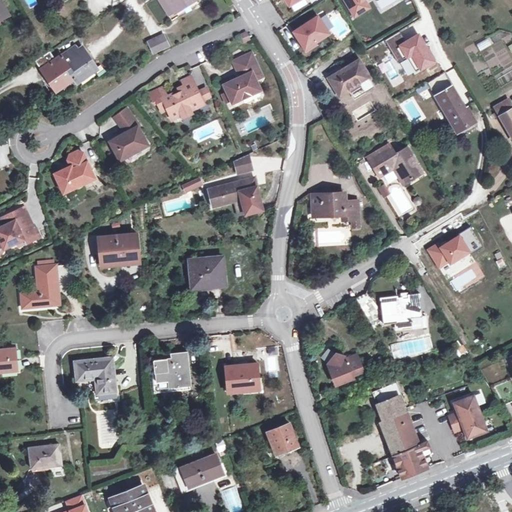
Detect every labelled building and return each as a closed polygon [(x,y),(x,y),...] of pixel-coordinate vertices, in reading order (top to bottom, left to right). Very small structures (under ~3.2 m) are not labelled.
[(1,0),(0,0),(0,20),(9,15),(1,0)] [(166,0),(169,3),(163,7),(172,22),(194,7),(192,3),(195,0),(166,0)] [(361,0),(357,0),(350,5),(355,14),(366,7),(361,0)] [(317,17),(293,32),(306,51),(316,45),(314,43),(329,34),(317,17)] [(420,32),(398,44),(415,74),(437,62),(420,32)] [(247,33),(242,35),(245,43),(251,40),(247,33)] [(162,37),(146,44),(151,55),(167,48),(162,37)] [(490,37),(476,44),(479,51),(493,44),(490,37)] [(69,58),(76,52),(74,49),(67,54),(69,58)] [(69,58),(67,54),(62,58),(61,57),(43,69),(58,89),(73,79),(75,81),(76,80),(77,82),(94,70),(80,50),(76,52),(69,58)] [(233,62),(238,73),(242,75),(241,77),(240,78),(223,85),(232,104),(260,91),(255,80),(262,77),(256,64),(254,65),(249,55),(233,62)] [(358,61),(329,79),(340,96),(369,78),(358,61)] [(457,132),(474,122),(467,108),(465,110),(451,88),(453,87),(445,72),(426,83),(434,97),(436,97),(457,132)] [(184,86),(193,82),(190,76),(181,80),(184,86)] [(197,92),(193,82),(184,86),(177,90),(179,93),(173,95),(173,94),(164,99),(161,94),(154,98),(161,112),(166,109),(171,120),(180,115),(184,118),(190,115),(190,111),(204,104),(202,101),(197,92)] [(197,92),(202,101),(210,97),(205,88),(197,92)] [(511,107),(508,101),(495,109),(511,138),(511,107)] [(122,131),(124,134),(121,136),(109,142),(119,161),(148,146),(137,127),(139,126),(126,109),(113,118),(122,131)] [(404,184),(421,173),(407,148),(393,157),(386,147),(367,158),(379,177),(394,168),(404,184)] [(94,179),(82,153),(77,151),(68,155),(67,160),(69,167),(53,174),(62,194),(94,179)] [(236,175),(253,173),(250,156),(234,159),(236,175)] [(201,178),(181,183),(183,192),(203,187),(201,178)] [(245,215),(263,211),(254,178),(208,190),(212,207),(241,200),(245,215)] [(380,194),(382,197),(385,195),(380,187),(374,190),(377,196),(380,194)] [(358,201),(344,202),(343,193),(311,194),(313,217),(343,216),(343,220),(351,220),(351,228),(359,228),(359,220),(358,201)] [(29,222),(22,207),(4,216),(7,221),(8,223),(2,226),(1,224),(0,224),(0,250),(2,248),(15,243),(22,240),(24,244),(34,239),(27,223),(29,222)] [(427,249),(437,270),(482,249),(472,228),(427,249)] [(127,264),(139,262),(137,234),(99,237),(102,264),(127,261),(127,264)] [(71,248),(59,249),(60,265),(73,264),(71,248)] [(207,284),(208,287),(225,286),(223,257),(189,260),(191,286),(207,284)] [(48,301),(59,300),(55,265),(35,267),(38,292),(20,294),(22,308),(49,306),(48,301)] [(383,324),(382,313),(367,292),(356,298),(375,330),(383,324)] [(382,313),(383,324),(397,322),(397,327),(421,325),(419,317),(422,317),(419,294),(402,296),(402,297),(397,298),(396,296),(381,298),(382,313)] [(15,348),(0,350),(0,372),(18,370),(15,348)] [(167,358),(154,359),(155,373),(161,372),(163,381),(168,381),(168,388),(191,385),(187,351),(171,353),(172,360),(167,361),(167,358)] [(347,362),(346,359),(336,354),(327,365),(330,373),(335,386),(353,378),(352,376),(363,372),(357,358),(347,362)] [(117,398),(113,362),(108,362),(108,358),(74,362),(76,381),(95,379),(97,394),(94,394),(94,400),(117,398)] [(257,364),(225,367),(228,393),(259,390),(257,364)] [(393,456),(398,468),(402,479),(428,468),(423,457),(419,445),(406,412),(405,412),(404,410),(398,396),(401,395),(396,383),(372,392),(383,421),(380,422),(393,456)] [(449,417),(452,425),(480,413),(474,396),(453,404),(457,413),(449,417)] [(480,413),(452,425),(455,433),(463,430),(467,439),(487,432),(480,413)] [(290,449),(298,446),(289,424),(267,432),(277,458),(291,452),(290,449)] [(223,441),(215,444),(218,452),(226,448),(223,441)] [(428,441),(419,445),(423,457),(432,453),(428,441)] [(59,444),(29,448),(31,468),(61,465),(59,444)] [(210,476),(223,471),(216,454),(172,471),(179,486),(181,492),(206,482),(204,477),(210,474),(210,476)] [(398,468),(393,456),(383,460),(387,472),(398,468)] [(224,474),(223,471),(210,476),(210,474),(204,477),(206,482),(224,474)] [(115,511),(153,511),(144,487),(111,500),(115,511)]
